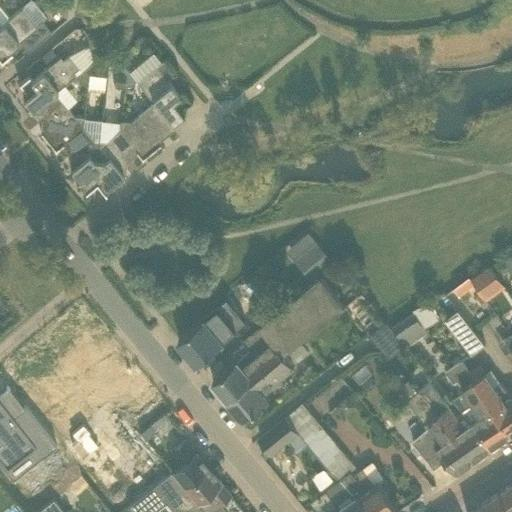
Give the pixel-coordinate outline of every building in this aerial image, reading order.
[(1,25),(0,25),(0,59),(1,61),(22,44),(27,50),(51,31),(40,19),(35,24),(21,7),(0,25),(1,25)] [(56,54),(51,48),(40,57),(45,63),(56,54)] [(60,55),(33,78),(30,74),(19,83),(28,94),(23,98),(33,109),(54,91),(55,91),(76,74),(73,71),(79,66),(69,54),(63,59),(60,55)] [(161,60),(137,80),(154,101),(172,122),(182,113),(179,109),(191,100),(183,91),(179,94),(167,79),(177,70),(165,56),(161,60)] [(90,73),(90,68),(94,65),(90,61),(76,74),(75,75),(81,82),(89,82),(90,73)] [(107,62),(98,61),(94,65),(90,68),(90,73),(105,75),(107,62)] [(124,65),(121,68),(126,75),(125,86),(130,85),(137,80),(129,70),(128,70),(124,65)] [(125,86),(126,75),(116,73),(114,87),(124,88),(125,86)] [(55,149),(62,144),(61,144),(83,126),(84,117),(84,116),(74,115),(55,91),(54,91),(33,109),(48,128),(43,132),(41,130),(40,131),(55,149)] [(172,122),(154,101),(130,120),(120,119),(119,130),(142,158),(160,143),(159,142),(158,143),(153,137),(162,130),(165,133),(174,126),(171,122),(172,122)] [(100,140),(101,120),(84,117),(83,126),(61,144),(62,144),(77,163),(71,168),(86,187),(84,188),(85,189),(96,180),(100,140)] [(142,158),(119,130),(106,140),(100,140),(96,180),(106,191),(107,191),(105,188),(124,173),(118,167),(137,152),(142,158)] [(335,261),(310,231),(286,250),(311,281),(335,261)] [(490,265),(471,278),(485,298),(504,285),(490,265)] [(284,353),(283,352),(344,304),(320,274),(263,322),(242,339),(250,349),(213,380),(228,398),(284,353)] [(236,311),(246,302),(237,291),(179,338),(197,360),(245,321),(236,311)] [(485,343),(458,308),(445,318),(472,353),(485,343)] [(425,327),(424,326),(414,311),(403,318),(392,327),(395,330),(407,345),(428,330),(425,327)] [(82,367),(105,348),(98,339),(101,336),(87,319),(87,318),(86,317),(50,347),(51,348),(52,347),(64,362),(39,382),(50,396),(82,370),(80,368),(81,367),(82,367)] [(387,320),(369,334),(377,344),(395,330),(392,327),(387,320)] [(295,363),(310,351),(300,339),(285,351),(295,363)] [(80,368),(82,370),(93,384),(78,396),(88,410),(104,397),(102,395),(103,394),(104,395),(128,375),(120,366),(122,363),(123,364),(124,363),(109,345),(108,346),(105,348),(82,367),(81,367),(80,368)] [(228,398),(244,417),(269,396),(264,391),(294,366),(284,353),(228,398)] [(511,434),(469,372),(462,360),(446,370),(453,382),(458,379),(474,403),(463,410),(461,412),(490,447),(511,434)] [(511,434),(511,433),(511,396),(502,382),(495,386),(481,364),(469,372),(511,434)] [(102,395),(104,397),(115,411),(100,423),(111,437),(151,404),(142,393),(145,390),(145,391),(146,390),(131,372),(130,373),(128,375),(104,395),(103,394),(102,395)] [(457,415),(450,404),(447,406),(428,381),(420,388),(441,411),(473,459),(490,447),(461,412),(457,415)] [(438,444),(456,471),(473,459),(441,411),(420,388),(418,390),(409,398),(407,400),(426,422),(425,423),(430,429),(424,434),(434,446),(438,444)] [(52,414),(37,395),(27,403),(41,422),(52,414)] [(0,457),(7,467),(35,444),(44,455),(57,444),(57,443),(26,404),(13,414),(0,397),(0,457)] [(349,458),(326,431),(301,403),(286,415),(299,431),(307,441),(310,445),(332,472),(349,458)] [(286,415),(260,436),(273,452),(299,431),(286,415)] [(146,438),(154,431),(149,424),(140,432),(146,438)] [(122,447),(130,457),(148,442),(140,432),(122,447)] [(207,466),(184,438),(172,448),(183,461),(172,470),(179,480),(184,485),(207,466)] [(130,457),(138,466),(156,451),(148,442),(130,457)] [(77,468),(95,453),(87,444),(69,458),(77,468)] [(138,466),(118,482),(100,497),(111,511),(118,511),(153,485),(172,470),(156,451),(138,466)] [(84,477),(103,463),(95,453),(77,468),(84,477)] [(351,470),(340,477),(341,479),(340,479),(347,489),(356,495),(357,495),(368,511),(395,511),(399,510),(379,480),(384,476),(373,461),(363,467),(362,467),(353,473),(351,470)] [(84,477),(92,487),(111,472),(103,463),(84,477)] [(189,491),(205,510),(206,511),(208,511),(231,494),(207,466),(184,485),(189,491)] [(325,466),(312,474),(320,486),(333,477),(325,466)] [(184,485),(179,480),(172,470),(153,485),(166,501),(174,511),(182,511),(187,509),(189,511),(202,511),(205,510),(189,491),(184,485)] [(92,487),(100,497),(118,482),(111,472),(92,487)] [(340,479),(311,500),(321,511),(368,511),(357,495),(356,495),(347,489),(340,479)] [(511,511),(511,482),(490,497),(499,511),(511,511)] [(61,508),(71,500),(62,490),(52,498),(61,508)] [(490,497),(467,511),(499,511),(490,497)] [(63,511),(64,511),(61,508),(52,498),(34,511),(63,511)]
